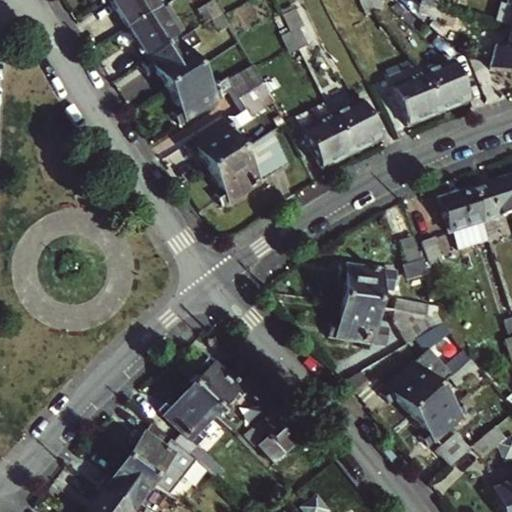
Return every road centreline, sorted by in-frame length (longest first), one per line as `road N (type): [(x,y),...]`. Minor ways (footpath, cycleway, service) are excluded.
road 1 (residential): [(511,120),(385,173),(215,282)]
road 2 (residential): [(215,282),(33,0)]
road 3 (residential): [(411,511),(215,282)]
road 4 (residential): [(215,282),(130,352),(42,455),(0,484)]
